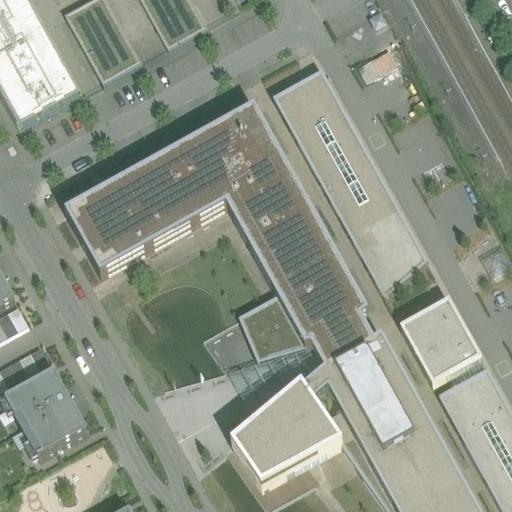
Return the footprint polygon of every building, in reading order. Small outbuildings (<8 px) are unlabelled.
[(0,0),(0,99),(22,139),(81,106),(72,89),(73,88),(24,0),(0,0)] [(207,36),(187,0),(136,0),(169,58),(207,36)] [(104,2),(65,23),(104,94),(143,72),(104,2)] [(386,31),(381,22),(372,26),(377,36),(386,31)] [(359,71),(367,88),(401,72),(393,55),(359,71)] [(319,82),(274,109),(385,305),(427,271),(319,82)] [(474,511),(255,117),(66,224),(102,286),(226,216),(277,306),(238,327),(259,371),(312,356),(319,369),(325,381),(306,399),(303,394),(230,456),(265,500),(342,455),(380,511),(474,511)] [(511,271),(503,254),(481,266),(492,287),(511,276),(511,271)] [(0,278),(0,317),(17,308),(0,278)] [(450,311),(403,337),(433,396),(483,369),(450,311)] [(19,315),(0,325),(0,350),(30,335),(19,315)] [(42,355),(0,378),(0,403),(53,375),(42,355)] [(511,511),(511,421),(488,379),(440,406),(499,511),(511,511)] [(7,408),(39,467),(88,440),(56,381),(7,408)]
